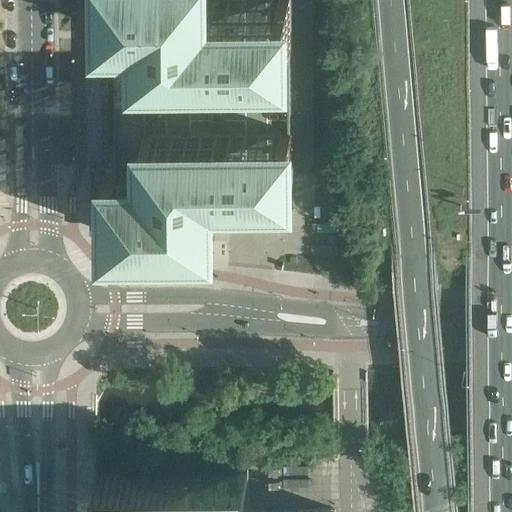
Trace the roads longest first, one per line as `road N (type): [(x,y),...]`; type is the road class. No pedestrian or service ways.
road 1 (motorway): [(390,0),(437,511)]
road 2 (motorway): [(506,0),(510,511)]
road 3 (unclassified): [(69,333),(134,321),(318,329),(337,323)]
road 4 (unclassified): [(337,323),(249,303),(73,289)]
road 5 (unclassified): [(511,325),(337,323)]
road 6 (tertiary): [(32,154),(32,0)]
road 7 (tertiary): [(60,272),(32,154)]
